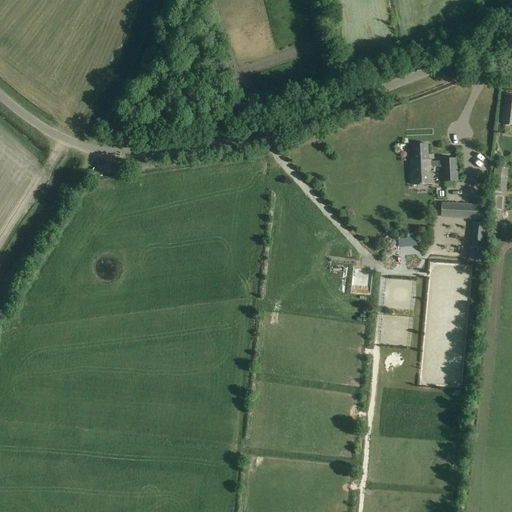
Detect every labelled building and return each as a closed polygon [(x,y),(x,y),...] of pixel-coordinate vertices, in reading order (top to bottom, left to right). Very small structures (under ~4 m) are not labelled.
[(502,123),(511,123),(511,95),(506,94),(502,123)] [(495,130),(495,108),(486,108),(486,130),(495,130)] [(427,160),(426,144),(411,144),(412,160),(409,160),(410,184),(431,183),(430,166),(430,162),(430,159),(427,160)] [(442,161),(430,162),(430,166),(442,166),(443,182),(457,181),(456,159),(442,160),(442,161)] [(408,190),(408,167),(394,167),(394,190),(408,190)] [(491,187),(500,187),(501,168),(492,167),(491,187)] [(478,218),(478,206),(441,204),(440,217),(478,218)]
